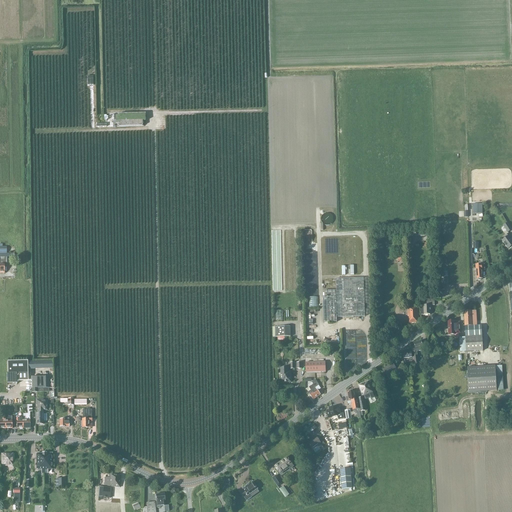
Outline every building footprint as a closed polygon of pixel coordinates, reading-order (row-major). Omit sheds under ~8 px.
[(333,219),(333,218),(333,217),(332,215),(331,214),(330,213),(329,212),(327,212),(326,212),(325,212),(324,213),(323,213),(322,214),(321,215),(321,217),(321,218),(321,219),(321,220),(322,222),(324,223),(325,224),(326,224),(328,224),(329,224),(330,223),(331,223),(332,222),(333,221),(333,219)] [(503,226),(508,233),(511,230),(508,223),(503,226)] [(511,236),(510,233),(506,236),(507,237),(502,241),(509,249),(511,246),(511,236)] [(7,263),(7,257),(10,257),(10,261),(15,261),(15,253),(7,254),(7,247),(0,246),(0,257),(1,257),(1,263),(7,263)] [(485,264),(476,265),(476,270),(477,279),(478,279),(478,280),(479,280),(480,280),(481,280),(482,279),(483,279),(482,270),(485,270),(485,264)] [(325,290),(325,297),(323,297),(324,322),(337,322),(336,318),(365,317),(364,278),(336,279),(336,290),(325,290)] [(428,300),(428,302),(427,302),(427,306),(421,306),(421,315),(424,315),(430,315),(430,312),(432,312),(431,306),(435,305),(434,299),(428,300)] [(419,307),(412,308),(411,308),(412,309),(408,309),(408,316),(409,316),(409,323),(419,323),(419,316),(419,307)] [(466,337),(460,338),(460,352),(483,351),(482,326),(473,326),(472,322),(472,316),(475,316),(475,311),(464,311),(465,332),(466,337)] [(454,321),(449,322),(449,330),(449,336),(454,335),(454,338),(459,337),(459,334),(461,334),(460,328),(460,323),(454,323),(454,321)] [(291,327),(273,327),(273,337),(278,337),(278,341),(285,341),(285,337),(291,337),(291,327)] [(412,352),(413,353),(413,355),(412,355),(414,367),(420,366),(419,353),(422,352),(421,348),(423,347),(421,341),(414,343),(415,347),(411,348),(412,352)] [(411,351),(403,352),(404,359),(409,358),(410,362),(412,361),(412,358),(411,351)] [(7,374),(7,384),(8,384),(17,384),(17,374),(28,374),(28,361),(8,362),(8,374),(7,374)] [(306,373),(326,372),(325,362),(306,363),(306,373)] [(393,364),(383,370),(388,377),(393,374),(394,377),(403,370),(402,365),(396,369),(393,364)] [(495,366),(467,368),(469,393),(497,391),(495,366)] [(279,373),(281,373),(281,383),(291,382),(291,372),(289,372),(289,368),(279,368),(279,373)] [(32,388),(29,388),(29,392),(32,392),(49,392),(49,377),(32,377),(32,388)] [(313,400),(320,395),(317,390),(315,388),(319,385),(316,380),(312,382),(314,385),(309,388),(311,391),(308,393),(313,400)] [(370,381),(358,385),(362,393),(363,393),(365,399),(370,397),(371,399),(376,397),(370,381)] [(348,393),(347,393),(349,401),(352,401),(353,405),(354,410),(359,409),(358,400),(356,400),(354,391),(353,392),(353,390),(348,391),(348,393)] [(38,411),(44,411),(48,411),(48,404),(47,404),(47,401),(44,401),(44,400),(36,400),(36,405),(38,405),(38,411)] [(344,413),(341,414),(340,408),(336,409),(336,407),(329,408),(330,410),(327,411),(329,418),(338,416),(338,420),(345,419),(344,413)] [(83,419),(82,419),(82,428),(91,428),(91,423),(92,423),(92,410),(83,410),(83,419)] [(44,411),(38,411),(38,414),(36,414),(36,424),(44,424),(44,411)] [(65,415),(57,415),(57,423),(60,423),(60,427),(65,427),(69,427),(69,418),(65,418),(65,415)] [(324,448),(326,446),(322,440),(320,442),(317,438),(308,444),(313,450),(321,444),(324,448)] [(42,453),(37,454),(37,470),(42,470),(42,474),(45,474),(44,452),(43,452),(42,453)] [(44,452),(45,474),(48,474),(48,470),(53,469),(52,453),(47,453),(46,452),(44,452)] [(13,459),(14,459),(14,454),(2,454),(2,466),(6,466),(13,466),(13,459)] [(280,474),(293,465),(287,458),(275,466),(280,474)] [(342,489),(352,488),(350,469),(340,469),(342,489)] [(105,477),(104,486),(120,488),(121,479),(120,479),(120,475),(111,475),(110,478),(105,477)] [(278,486),(282,483),(277,476),(273,479),(278,486)] [(244,491),(241,493),(247,501),(252,497),(250,495),(257,490),(258,490),(258,489),(253,482),(252,482),(249,485),(249,484),(248,485),(249,485),(247,486),(243,489),(243,488),(243,489),(244,491)] [(285,486),(280,489),(285,498),(291,494),(285,486)] [(111,488),(99,487),(99,497),(111,498),(111,488)] [(165,501),(165,494),(156,495),(156,502),(157,508),(161,507),(161,506),(164,506),(164,501),(165,501)] [(121,511),(121,501),(110,501),(110,511),(121,511)] [(143,511),(156,511),(155,502),(147,503),(147,507),(143,508),(143,511)]
